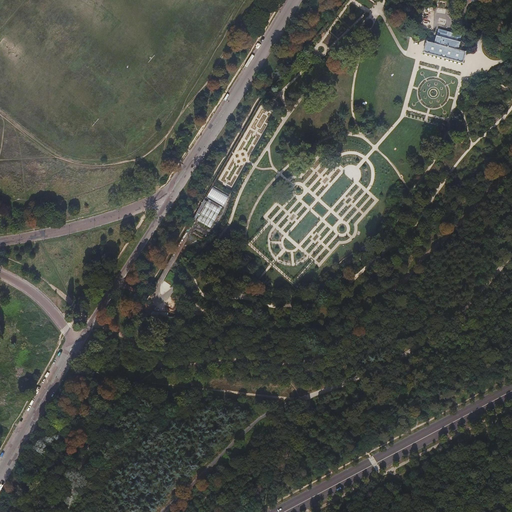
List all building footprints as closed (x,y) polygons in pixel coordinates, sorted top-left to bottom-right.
[(424,52),(463,63),(466,52),(458,49),(461,42),(460,41),(462,35),(456,33),(440,29),(438,35),(437,35),(435,43),(427,41),(424,52)] [(213,188),(208,197),(224,206),(228,197),(213,188)] [(197,212),(214,222),(216,219),(202,210),(203,208),(218,216),(219,214),(220,215),(221,213),(220,212),(221,210),(204,200),(197,212)] [(159,287),(168,297),(175,291),(166,281),(159,287)] [(169,317),(177,317),(178,314),(153,312),(153,311),(150,308),(150,306),(144,304),(139,314),(158,316),(169,317)]
